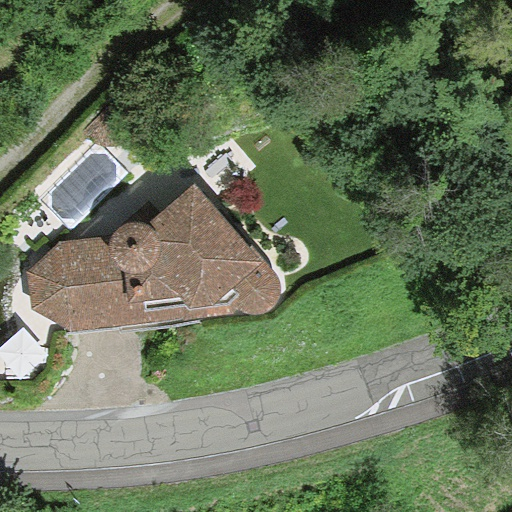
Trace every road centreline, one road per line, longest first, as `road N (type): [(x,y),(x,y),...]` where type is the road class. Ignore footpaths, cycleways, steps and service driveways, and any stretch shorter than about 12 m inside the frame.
road 1 (residential): [(511,332),(376,394),(65,447),(0,441)]
road 2 (track): [(0,166),(112,34),(173,0)]
